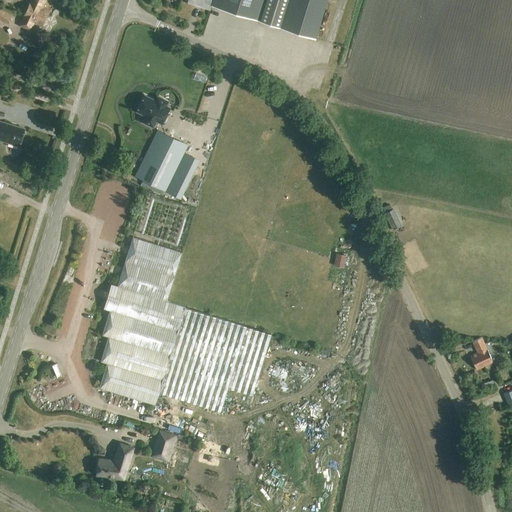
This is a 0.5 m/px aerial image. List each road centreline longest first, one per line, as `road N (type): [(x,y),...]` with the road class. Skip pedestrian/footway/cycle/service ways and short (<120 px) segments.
road 1 (unclassified): [(489,511),(458,399),(317,117),(285,86),(121,7)]
road 2 (secondary): [(0,392),(121,7)]
